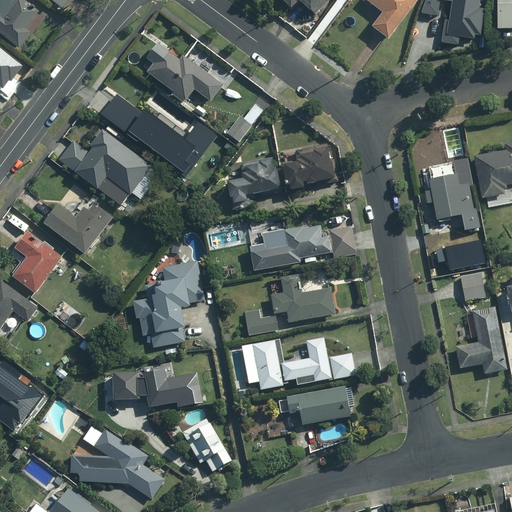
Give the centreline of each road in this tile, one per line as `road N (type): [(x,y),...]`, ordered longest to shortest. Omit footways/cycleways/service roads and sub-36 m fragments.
road 1 (residential): [(352,112),(373,147),(429,461)]
road 2 (residential): [(125,0),(0,166)]
road 3 (residential): [(201,0),(352,112)]
road 4 (residential): [(429,461),(253,511)]
road 5 (residential): [(352,112),(511,81)]
